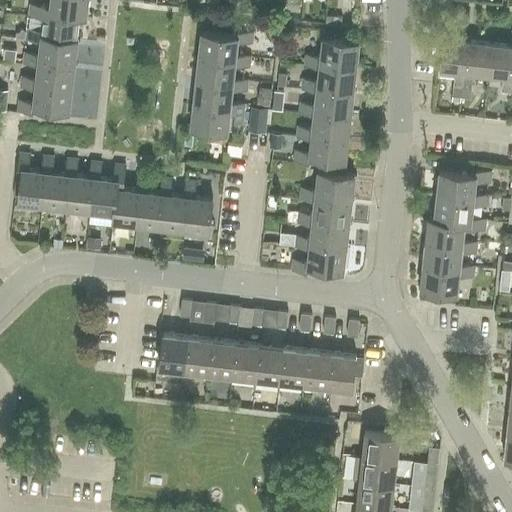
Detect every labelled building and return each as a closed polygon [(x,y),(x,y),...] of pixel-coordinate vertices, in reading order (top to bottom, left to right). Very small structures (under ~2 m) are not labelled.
[(87,16),(88,0),(52,0),(51,7),(31,4),(30,15),(44,16),(45,11),(81,15),(81,16),(87,16)] [(78,39),(81,16),(81,15),(45,11),(44,16),(43,30),(29,28),(28,31),(27,39),(42,40),(42,35),(78,39)] [(342,25),(342,23),(342,17),(328,16),(328,21),(328,24),(342,25)] [(252,42),(253,32),(239,30),(238,35),(203,31),(200,56),(236,60),(236,54),(238,41),(252,42)] [(70,111),(75,63),(78,39),(42,35),(42,40),(40,54),(26,52),(25,62),(39,64),(37,78),(23,76),(22,86),(36,88),(35,102),(20,100),(19,110),(34,112),(34,107),(70,111)] [(307,55),(306,65),(320,67),(321,60),(357,64),(359,40),(324,36),(321,56),(307,55)] [(462,96),(468,40),(444,37),(440,68),(456,70),(453,95),(462,96)] [(488,73),(492,42),(468,40),(462,96),(471,97),(474,72),(488,73)] [(511,91),(511,78),(511,44),(492,42),(488,73),(503,75),(502,90),(510,91),(511,91)] [(16,63),(18,51),(5,50),(4,62),(16,63)] [(251,56),(236,54),(236,60),(200,56),(198,80),(233,84),(234,78),(235,65),(249,66),(251,56)] [(304,78),(303,89),(318,90),(318,84),(354,88),(357,64),(321,60),(320,67),(319,80),(304,78)] [(279,73),(278,85),(286,86),(287,74),(279,73)] [(248,80),(234,78),(233,84),(198,80),(195,104),(230,107),(231,102),(232,88),(247,90),(248,80)] [(302,103),(301,113),(315,114),(316,108),(351,112),(354,88),(318,84),(318,90),(316,104),(302,102),(302,103)] [(0,109),(6,110),(9,90),(0,88),(0,109)] [(275,90),(273,108),(283,109),(285,91),(277,90),(275,90)] [(508,104),(510,91),(502,90),(500,103),(508,104)] [(245,104),(231,102),(230,107),(195,104),(192,128),(228,132),(230,112),(244,114),(245,104)] [(288,102),(287,111),(301,113),(302,103),(288,102)] [(267,132),(269,107),(264,106),(252,105),(249,130),(267,132)] [(349,136),(351,112),(316,108),(315,114),(313,128),(299,126),(298,136),(312,138),(313,132),(349,136)] [(273,132),(271,147),(282,148),(284,134),(273,132)] [(346,160),(349,136),(313,132),(312,138),(311,152),(296,150),(295,160),(310,162),(311,157),(346,160)] [(241,155),(242,145),(228,144),(227,154),(241,155)] [(47,170),(42,170),(29,168),(31,154),(20,152),(19,167),(23,168),(19,201),(43,204),(47,170)] [(71,173),(66,172),(53,171),(54,157),(44,155),(42,170),(47,170),(43,204),(67,207),(71,173)] [(95,176),(90,175),(77,174),(78,159),(68,158),(66,172),(71,173),(67,207),(91,210),(95,176)] [(119,179),(114,178),(101,177),(102,162),(92,161),(90,175),(95,176),(91,210),(114,212),(115,212),(119,179)] [(141,189),(137,189),(123,187),(126,165),(116,164),(114,178),(119,179),(115,212),(114,212),(113,220),(137,223),(141,189)] [(441,170),(438,194),(474,198),(474,193),(476,179),(490,181),(491,171),(477,169),(476,174),(441,170)] [(352,198),(355,174),(319,170),(317,189),(303,188),(301,198),(316,200),(316,194),(352,198)] [(165,192),(161,192),(147,190),(149,176),(139,175),(137,189),(141,189),(137,223),(161,226),(165,192)] [(189,195),(185,195),(171,193),(173,179),(162,177),(161,192),(165,192),(161,226),(185,229),(189,195)] [(209,232),(213,198),(195,196),(197,182),(186,180),(185,195),(189,195),(185,229),(209,232)] [(489,194),(474,193),(474,198),(438,194),(435,217),(435,218),(471,222),(472,217),(473,203),(487,205),(489,194)] [(349,222),(352,198),(316,194),(316,200),(314,213),(300,212),(299,222),(313,224),(314,218),(349,222)] [(509,210),(511,197),(504,196),(503,209),(509,210)] [(486,218),(472,217),(471,222),(435,218),(435,217),(429,217),(427,241),(462,245),(463,240),(464,226),(485,229),(486,218)] [(347,246),(349,222),(314,218),(313,224),(311,237),(297,236),(296,246),(310,248),(311,241),(347,246)] [(99,251),(100,240),(89,238),(88,249),(99,251)] [(477,241),(463,240),(462,245),(427,241),(424,265),(460,269),(460,264),(462,250),(476,252),(477,241)] [(344,270),(347,246),(311,241),(310,248),(309,261),(294,259),(293,270),(308,271),(308,266),(344,270)] [(491,243),(490,251),(500,252),(500,245),(501,244),(491,243)] [(475,265),(460,264),(460,269),(424,265),(421,290),(457,294),(459,275),(473,276),(475,265)] [(511,285),(502,284),(502,291),(511,292),(511,288),(511,285)] [(191,316),(193,299),(182,298),(180,315),(191,316)] [(215,318),(217,302),(206,301),(205,317),(215,318)] [(239,321),(241,305),(230,304),(228,320),(239,321)] [(263,324),(265,308),(254,307),(252,323),(263,324)] [(287,327),(289,311),(278,309),(276,325),(287,327)] [(311,330),(312,314),(302,312),(300,328),(311,330)] [(334,332),(336,316),(326,315),(324,331),(334,332)] [(358,335),(360,319),(350,318),(348,334),(358,335)] [(185,369),(189,334),(164,332),(160,367),(185,369)] [(208,372),(213,337),(189,334),(185,369),(208,372)] [(232,375),(236,340),(213,337),(208,372),(232,375)] [(256,378),(260,343),(236,340),(232,375),(256,378)] [(280,380),(284,345),(260,343),(256,378),(280,380)] [(304,383),(308,348),(284,345),(280,380),(304,383)] [(328,386),(332,351),(308,348),(304,383),(328,386)] [(356,356),(357,354),(332,351),(328,386),(353,389),(356,356)] [(362,375),(364,357),(356,356),(354,375),(362,375)] [(398,459),(401,434),(366,430),(363,455),(398,459)] [(439,464),(441,447),(430,446),(428,463),(439,464)] [(395,483),(398,459),(363,455),(360,479),(395,483)] [(436,488),(439,464),(428,463),(425,486),(436,488)] [(392,507),(395,483),(360,479),(357,503),(392,507)] [(433,511),(436,488),(425,486),(423,510),(433,511)] [(391,511),(392,507),(357,503),(356,511),(391,511)]
